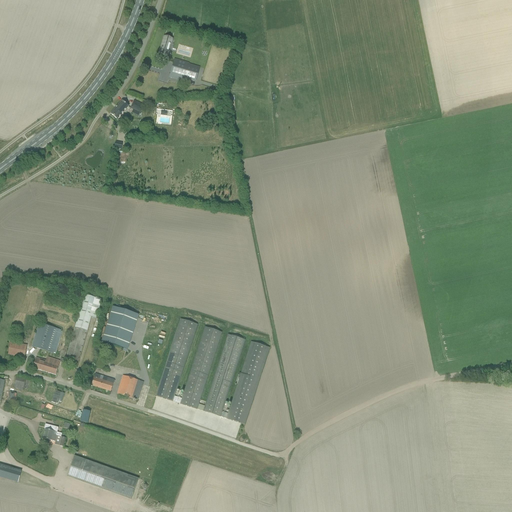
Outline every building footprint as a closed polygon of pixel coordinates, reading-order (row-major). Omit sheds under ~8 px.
[(166,35),(161,50),(164,51),(164,52),(168,54),(173,37),(166,35)] [(173,63),(169,77),(184,81),(185,76),(196,79),(199,70),(173,63)] [(158,90),(160,82),(166,84),(168,80),(151,74),(147,86),(158,90)] [(128,107),(125,105),(125,104),(121,101),(110,114),(114,117),(117,119),(128,107)] [(130,108),(133,110),(131,113),(138,116),(144,105),(134,101),(130,108)] [(76,367),(78,363),(91,317),(96,318),(101,300),(84,295),(75,327),(65,360),(60,358),(59,361),(47,357),(45,361),(35,358),(32,368),(55,375),(59,362),(76,367)] [(138,315),(112,307),(101,341),(127,350),(138,315)] [(197,325),(180,319),(155,396),(220,417),(222,412),(245,340),(227,335),(204,406),(199,404),(222,333),(205,327),(181,399),(174,396),(197,325)] [(31,347),(52,353),(55,354),(62,330),(38,323),(33,342),(31,347)] [(222,412),(220,417),(244,425),(269,348),(251,342),(228,414),(222,412)] [(24,358),(25,353),(26,346),(10,343),(9,350),(8,355),(24,358)] [(110,392),(112,387),(114,380),(95,374),(93,381),(91,386),(110,392)] [(137,400),(139,396),(143,382),(123,376),(118,389),(117,394),(137,400)] [(23,390),(25,380),(16,378),(13,387),(23,390)] [(11,408),(13,403),(16,393),(10,391),(5,406),(11,408)] [(80,410),(79,423),(86,423),(87,411),(80,410)] [(45,430),(43,439),(47,440),(55,442),(54,445),(63,447),(66,438),(61,437),(53,435),(54,432),(57,433),(58,428),(45,424),(44,427),(46,428),(45,430)] [(138,480),(74,457),(67,476),(131,499),(138,480)] [(21,471),(0,465),(0,477),(18,483),(21,471)]
